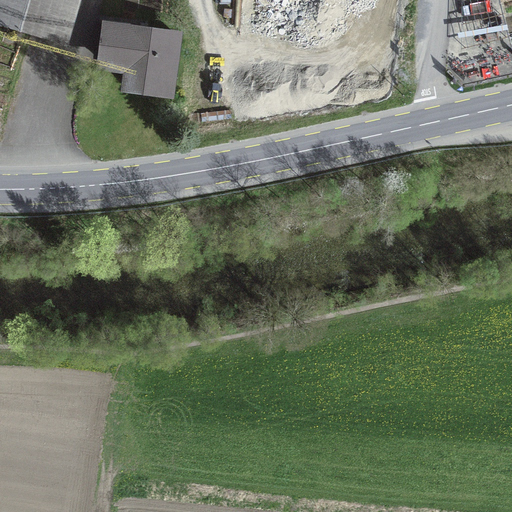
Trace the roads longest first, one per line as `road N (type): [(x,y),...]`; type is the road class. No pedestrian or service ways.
road 1 (primary): [(0,188),(187,171),(511,103)]
road 2 (track): [(120,356),(98,511)]
